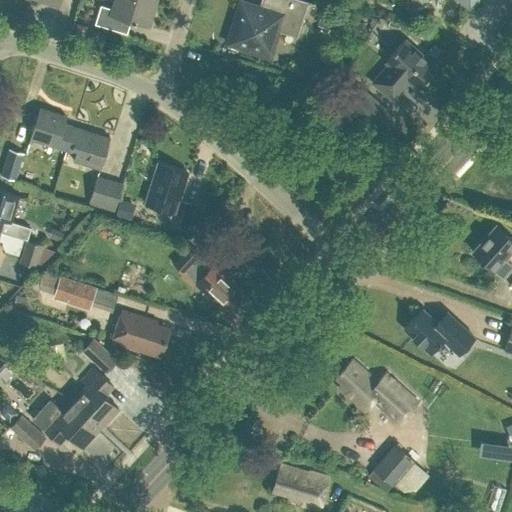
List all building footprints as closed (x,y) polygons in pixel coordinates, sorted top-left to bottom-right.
[(94,22),(126,32),(129,21),(148,26),(155,2),(149,0),(112,0),(110,7),(100,4),(94,22)] [(252,3),(249,12),(236,8),(227,38),(240,42),(239,46),(265,54),(273,29),(297,36),(308,1),(305,0),(259,0),(258,5),(252,3)] [(73,33),(84,36),(87,24),(76,21),(73,33)] [(435,66),(403,38),(385,59),(388,62),(373,81),(392,97),(404,83),(402,82),(406,77),(417,87),(435,66)] [(242,84),(254,88),(258,74),(246,71),(242,84)] [(364,90),(353,104),(372,120),(383,107),(364,90)] [(66,149),(73,126),(64,123),(67,115),(38,107),(29,138),(66,149)] [(72,160),(99,168),(109,137),(73,126),(66,149),(74,152),(72,160)] [(0,172),(0,174),(14,179),(23,152),(8,147),(0,172)] [(167,224),(186,230),(194,204),(179,198),(187,172),(157,162),(144,202),(171,210),(167,224)] [(88,203),(113,211),(122,182),(96,174),(88,203)] [(0,230),(22,237),(26,238),(30,227),(10,221),(19,194),(0,188),(0,230)] [(511,238),(497,225),(473,251),(501,276),(511,264),(503,256),(511,245),(511,238)] [(0,239),(2,240),(1,242),(4,249),(18,253),(22,237),(0,230),(0,239)] [(35,265),(41,245),(27,240),(20,260),(35,265)] [(215,297),(228,310),(246,291),(215,261),(211,265),(200,255),(201,254),(190,243),(172,262),(183,273),(184,271),(195,282),(195,283),(213,300),(215,297)] [(42,287),(58,292),(57,297),(93,308),(100,286),(48,270),(42,287)] [(474,337),(446,310),(435,321),(421,308),(403,328),(429,352),(442,338),(459,354),(474,337)] [(114,341),(163,356),(170,333),(157,328),(159,320),(124,309),(114,341)] [(511,321),(510,320),(500,348),(500,351),(511,354),(511,321)] [(86,348),(109,370),(120,359),(97,337),(86,348)] [(341,381),(338,385),(364,410),(373,400),(398,423),(417,403),(385,373),(376,382),(351,359),(336,376),(341,381)] [(71,399),(101,427),(120,408),(107,395),(116,385),(95,364),(81,379),(86,384),(71,399)] [(68,432),(82,446),(101,427),(71,399),(62,409),(50,398),(32,416),(59,442),(68,432)] [(8,427),(33,449),(45,436),(20,413),(8,427)] [(374,467),(403,492),(423,469),(414,461),(416,459),(396,442),(374,467)] [(272,488),(289,494),(288,498),(319,507),(320,505),(322,504),(331,475),(308,468),(307,472),(280,464),(272,488)]
